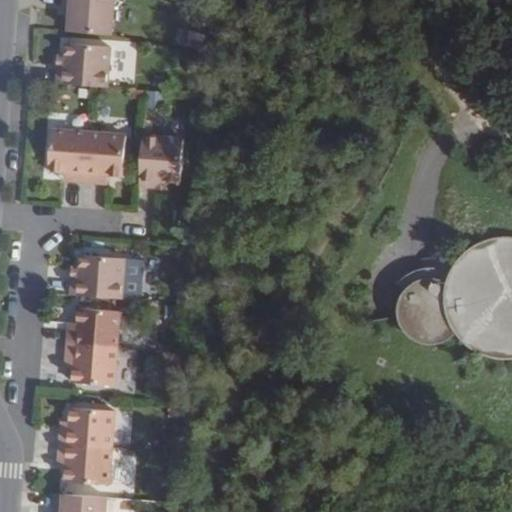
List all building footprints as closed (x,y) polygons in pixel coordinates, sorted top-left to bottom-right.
[(115,0),(63,0),(63,10),(72,10),(70,31),(113,34),(115,0)] [(111,47),(67,44),(67,57),(66,65),(58,65),(57,83),(108,87),(111,47)] [(67,57),(58,56),(58,65),(66,65),(67,57)] [(91,133),(54,131),(51,171),(73,173),(72,181),(87,183),(91,133)] [(91,133),(87,183),(103,184),(104,175),(125,176),(128,136),(91,133)] [(145,136),(141,187),(159,188),(160,181),(168,181),(182,183),(185,139),(145,136)] [(160,181),(159,188),(159,189),(168,190),(168,181),(160,181)] [(442,275),(439,287),(436,284),(433,282),(426,279),(417,277),(410,278),(405,279),(397,282),(390,289),(386,295),(383,301),(382,308),(382,317),(386,326),(390,332),(397,339),(402,342),(414,344),(421,344),(430,341),(436,338),(440,334),(444,329),(445,326),(447,329),(452,337),(455,340),(458,343),(469,351),(477,355),(489,358),(497,359),(511,358),(511,357),(511,237),(503,235),(490,236),(477,239),(466,246),(456,254),(448,264),(442,275)] [(125,258),(81,255),(81,269),(80,277),(73,277),(71,295),(122,298),(125,258)] [(81,269),(72,268),(71,276),(73,277),(80,277),(81,269)] [(78,330),(69,329),(67,344),(117,348),(120,311),(79,308),(78,330)] [(117,348),(67,344),(66,360),(76,361),(74,383),(114,386),(117,348)] [(119,347),(114,388),(144,392),(150,351),(119,347)] [(61,428),(60,444),(112,448),(115,411),(72,407),(71,422),(70,429),(61,428)] [(60,444),(59,459),(68,460),(67,468),(66,482),(109,485),(112,448),(60,444)] [(68,460),(59,459),(58,467),(67,468),(68,460)] [(106,511),(108,497),(56,494),(55,509),(64,509),(63,511),(106,511)]
